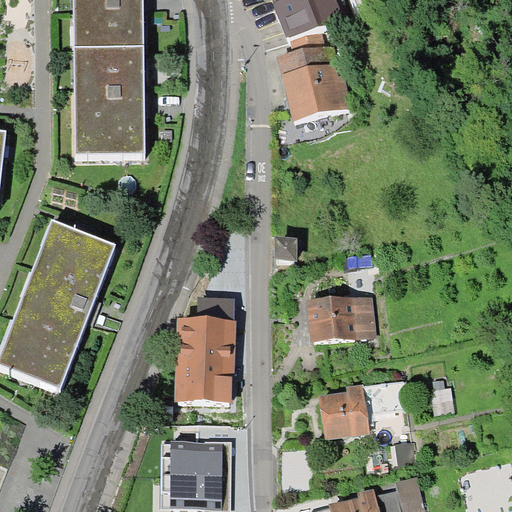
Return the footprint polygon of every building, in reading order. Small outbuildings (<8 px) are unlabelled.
[(73,0),(74,55),(144,54),(143,0),(73,0)] [(331,0),(270,0),(276,12),(274,13),(288,46),(289,46),(319,37),(344,29),(331,0)] [(331,85),(319,37),(289,46),(292,61),(278,65),(293,127),(347,113),(340,83),(331,85)] [(74,55),(74,162),(145,162),(144,54),(74,55)] [(0,358),(0,372),(61,396),(117,252),(51,227),(0,358)] [(275,267),(292,267),(292,249),(275,249),(275,267)] [(367,303),(308,308),(312,348),(371,342),(367,303)] [(227,409),(231,310),(187,308),(187,328),(179,328),(176,408),(227,409)] [(363,419),(400,413),(405,413),(401,386),(345,394),(347,401),(318,405),(324,443),(366,436),(363,419)] [(230,511),(233,445),(164,442),(160,511),(230,511)] [(414,474),(411,446),(395,449),(398,470),(392,471),(393,476),(414,474)] [(311,482),(309,449),(276,452),(277,502),(308,499),(307,483),(311,482)] [(371,496),(357,499),(359,506),(336,511),(418,511),(416,500),(418,500),(414,485),(395,490),(397,497),(373,504),(371,496)]
